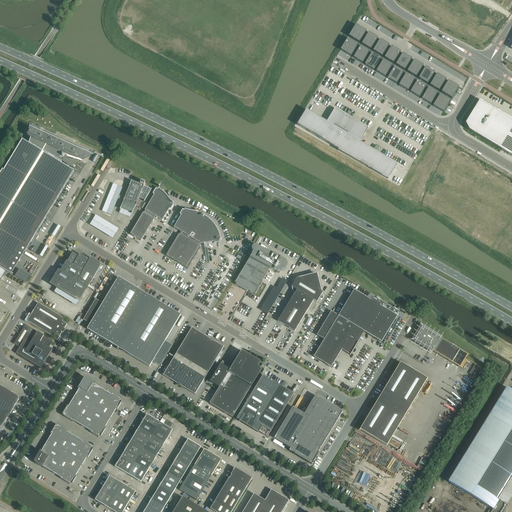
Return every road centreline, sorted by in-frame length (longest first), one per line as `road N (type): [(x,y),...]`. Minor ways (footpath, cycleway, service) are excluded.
road 1 (primary): [(0,60),(249,178),(511,321)]
road 2 (primary): [(511,307),(263,172),(0,46)]
road 3 (unclassified): [(357,407),(67,231)]
road 4 (tertiary): [(147,390),(309,488)]
road 5 (unknown): [(394,347),(445,385),(413,458)]
road 6 (unclassified): [(0,345),(67,231)]
road 7 (unclassified): [(81,504),(147,390)]
road 8 (unclassified): [(337,62),(448,128)]
road 9 (tertiary): [(52,390),(74,354),(84,353),(147,390)]
